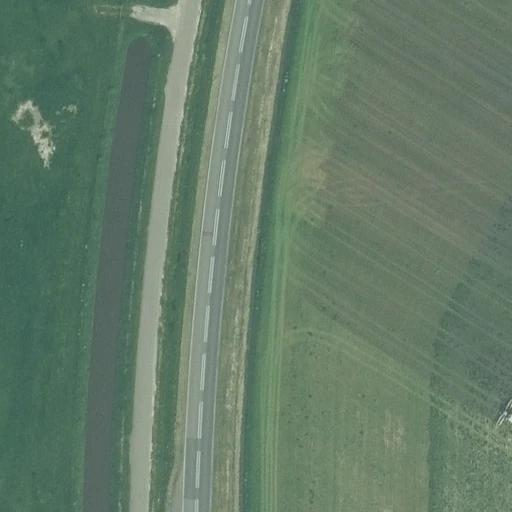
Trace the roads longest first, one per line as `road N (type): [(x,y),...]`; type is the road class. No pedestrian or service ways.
road 1 (unclassified): [(136,511),(135,444),(190,0)]
road 2 (trunk): [(197,511),(213,245),(250,0)]
